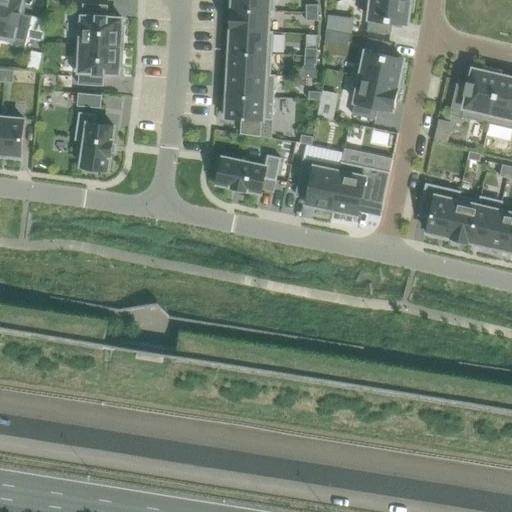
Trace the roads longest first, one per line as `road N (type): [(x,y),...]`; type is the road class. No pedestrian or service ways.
road 1 (motorway): [(511,506),(0,426)]
road 2 (residential): [(160,211),(381,252)]
road 3 (residential): [(381,252),(428,38)]
road 4 (residential): [(179,0),(160,211)]
road 5 (residential): [(0,187),(160,211)]
road 6 (residential): [(381,252),(511,282)]
road 7 (motorway): [(0,492),(122,511)]
